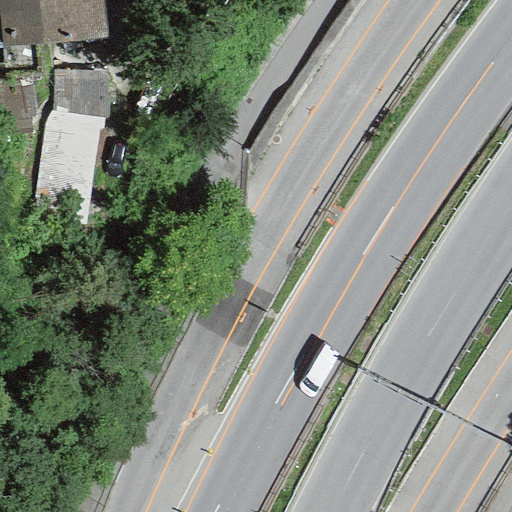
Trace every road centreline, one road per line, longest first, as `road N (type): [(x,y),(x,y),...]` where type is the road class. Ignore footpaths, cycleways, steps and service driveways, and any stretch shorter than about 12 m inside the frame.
road 1 (primary): [(511,35),(370,237),(215,511)]
road 2 (primary): [(330,511),(428,330),(511,200)]
